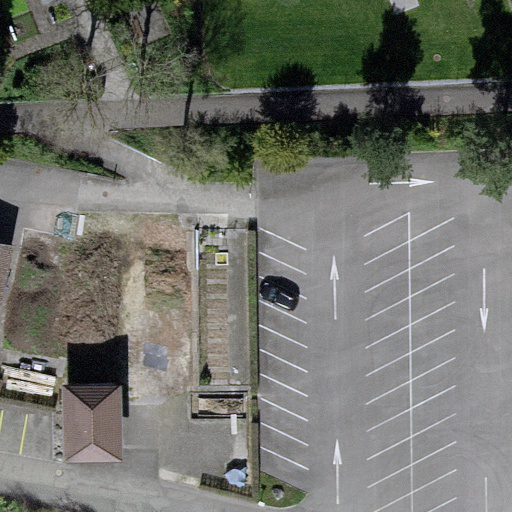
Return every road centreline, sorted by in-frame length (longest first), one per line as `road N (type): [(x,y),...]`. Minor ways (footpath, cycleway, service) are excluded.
road 1 (track): [(511,99),(6,115)]
road 2 (residential): [(0,483),(163,511)]
